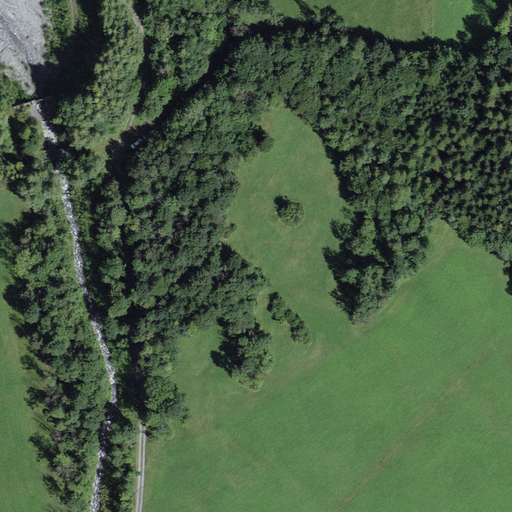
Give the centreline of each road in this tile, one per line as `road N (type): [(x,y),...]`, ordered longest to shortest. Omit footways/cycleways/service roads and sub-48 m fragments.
road 1 (track): [(140,511),(141,372),(122,145)]
road 2 (track): [(122,145),(217,70),(233,0)]
road 3 (track): [(122,145),(146,74),(145,43),(125,0)]
road 4 (track): [(122,145),(0,158)]
